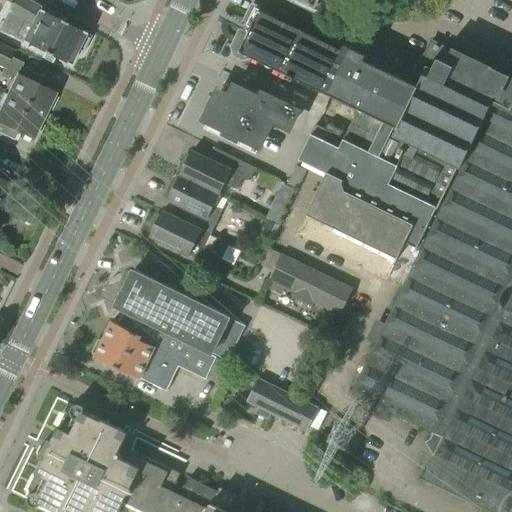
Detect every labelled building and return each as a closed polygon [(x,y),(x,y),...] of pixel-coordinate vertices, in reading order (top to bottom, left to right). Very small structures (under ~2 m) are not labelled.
[(0,25),(0,31),(57,60),(67,65),(74,52),(80,55),(89,36),(38,10),(39,8),(25,0),(14,0),(11,5),(8,6),(7,12),(0,25)] [(293,0),(309,8),(311,4),(330,14),(335,5),(324,0),(293,0)] [(338,148),(336,146),(328,143),(310,134),(298,159),(326,173),(296,235),(402,286),(368,357),(351,393),(442,437),(422,479),(489,511),(511,511),(511,78),(431,39),(410,82),(363,59),(365,54),(373,54),(373,38),(365,38),(347,39),(342,49),(254,7),(245,25),(251,28),(239,52),(240,53),(240,52),(260,62),(357,109),(338,148)] [(7,93),(45,111),(54,92),(39,85),(42,78),(20,67),(22,63),(10,57),(14,50),(0,43),(0,66),(3,68),(0,73),(13,80),(7,93)] [(292,116),(234,88),(229,98),(218,93),(205,120),(256,145),(270,117),(287,126),(292,116)] [(0,133),(12,139),(16,132),(31,139),(45,111),(7,93),(0,106),(0,133)] [(310,134),(328,143),(333,133),(328,130),(325,129),(316,124),(310,134)] [(275,143),(267,168),(290,175),(297,150),(275,143)] [(250,181),(256,169),(220,151),(214,163),(191,151),(189,155),(186,154),(181,162),(178,171),(181,172),(179,176),(219,195),(225,184),(237,190),(243,177),(250,181)] [(0,179),(5,170),(0,168),(0,202),(9,184),(0,179)] [(219,195),(179,176),(177,179),(175,178),(169,185),(166,194),(169,196),(167,200),(190,211),(185,223),(201,232),(210,236),(222,211),(214,206),(219,195)] [(273,205),(267,217),(277,222),(283,210),(273,205)] [(185,223),(161,212),(159,216),(157,214),(151,222),(149,231),(151,232),(149,236),(198,260),(212,267),(218,254),(204,247),(210,236),(201,232),(185,223)] [(255,244),(250,255),(261,261),(267,249),(255,244)] [(353,289),(281,253),(268,280),(293,293),(291,297),(311,307),(313,302),(340,315),(353,289)] [(123,288),(115,306),(125,312),(124,313),(215,357),(216,357),(227,363),(245,325),(228,317),(150,280),(132,271),(124,288),(123,288)] [(97,340),(91,352),(95,354),(94,357),(166,391),(180,363),(186,366),(185,370),(205,379),(207,375),(216,357),(215,357),(124,313),(119,325),(111,322),(102,341),(98,339),(97,340)] [(216,357),(207,375),(222,382),(230,386),(238,369),(227,363),(216,357)] [(258,378),(247,402),(249,403),(258,407),(255,413),(258,415),(264,418),(268,419),(271,413),(306,431),(308,426),(317,430),(326,412),(317,407),(303,401),(258,378)] [(28,498),(27,499),(29,505),(34,507),(40,506),(53,511),(118,511),(123,502),(144,460),(146,457),(134,451),(130,449),(125,460),(119,457),(120,455),(118,453),(128,433),(109,424),(108,421),(105,421),(86,412),(83,406),(78,404),(73,406),(72,406),(70,411),(72,417),(73,417),(73,418),(67,432),(58,427),(49,446),(53,448),(49,458),(44,456),(35,474),(44,478),(37,492),(36,492),(30,494),(28,498)] [(273,511),(267,509),(265,511),(240,511),(243,508),(242,508),(239,506),(235,504),(232,510),(230,511),(227,511),(210,504),(212,500),(216,492),(188,478),(180,495),(171,491),(180,473),(169,468),(167,472),(144,460),(123,502),(144,511),(273,511)] [(216,492),(212,500),(230,510),(237,497),(218,487),(216,492)]
